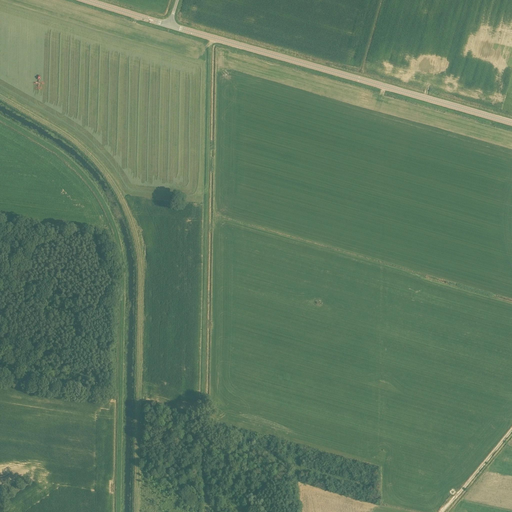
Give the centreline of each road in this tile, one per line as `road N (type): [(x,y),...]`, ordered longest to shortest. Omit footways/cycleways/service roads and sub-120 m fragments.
road 1 (track): [(209,511),(202,423),(209,37)]
road 2 (tertiary): [(511,122),(169,25)]
